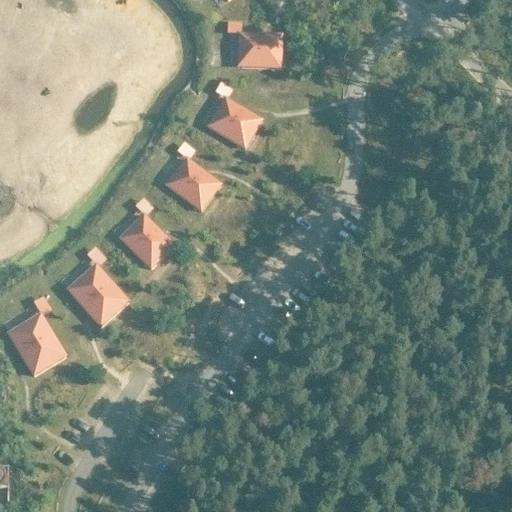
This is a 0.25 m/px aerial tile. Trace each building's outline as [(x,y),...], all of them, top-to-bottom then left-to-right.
[(238,70),(281,71),(282,38),(239,37),(238,70)] [(209,130),(245,152),(262,123),(226,102),(209,130)] [(167,188),(202,214),(221,188),(187,162),(167,188)] [(121,242),(151,272),(174,248),(144,218),(121,242)] [(68,293),(101,330),(129,305),(96,268),(68,293)] [(9,337),(34,379),(66,359),(41,317),(9,337)] [(0,507),(9,508),(8,465),(0,465),(0,507)]
